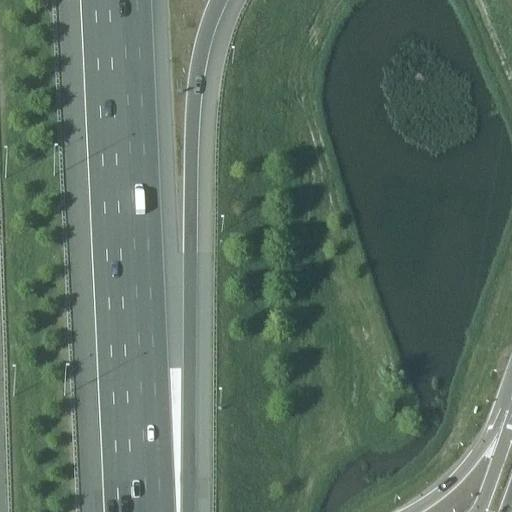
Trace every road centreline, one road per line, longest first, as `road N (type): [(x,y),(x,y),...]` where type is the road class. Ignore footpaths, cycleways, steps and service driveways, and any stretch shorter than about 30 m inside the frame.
road 1 (motorway): [(165,511),(190,369),(193,105),(219,0)]
road 2 (motorway): [(140,511),(116,0)]
road 3 (motorway): [(511,415),(462,473),(408,511)]
